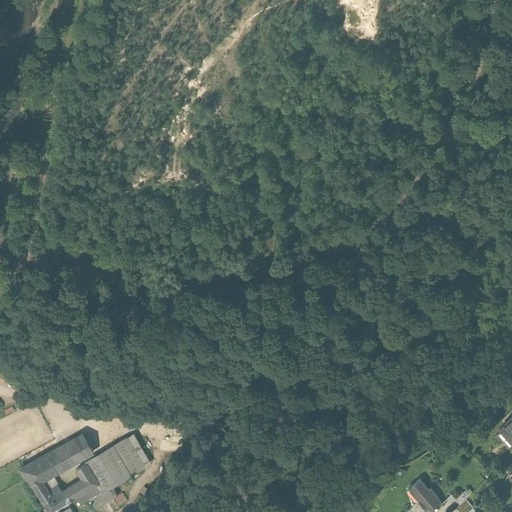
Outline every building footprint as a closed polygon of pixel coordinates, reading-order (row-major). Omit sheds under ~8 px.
[(511,414),(499,426),(511,441),(511,414)] [(81,434),(20,470),(32,488),(42,482),(92,451),(81,434)] [(124,443),(84,466),(100,494),(106,490),(140,471),(124,443)] [(100,494),(84,466),(75,471),(81,481),(61,494),(66,503),(74,499),(79,506),(89,500),(95,510),(112,500),(106,490),(100,494)] [(428,490),(419,480),(411,487),(420,497),(412,503),(413,504),(407,509),(410,511),(422,511),(425,510),(427,511),(431,511),(435,508),(436,509),(438,508),(437,507),(442,503),(429,489),(428,490)] [(57,487),(48,492),(42,482),(32,488),(47,511),(50,511),(66,503),(61,494),(57,487)] [(466,489),(454,499),(458,504),(465,498),(470,493),(466,489)] [(458,504),(454,507),(458,511),(467,511),(473,507),(465,498),(458,504)]
